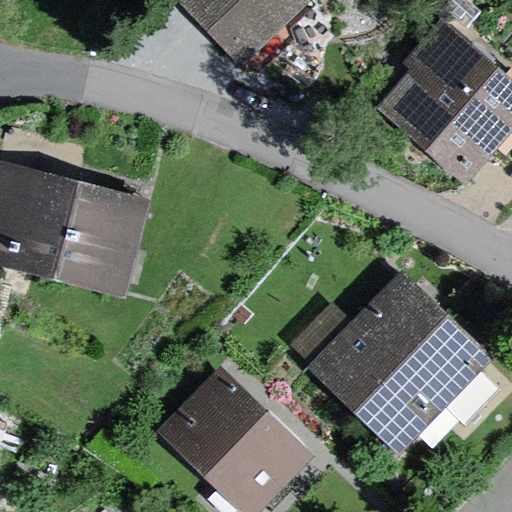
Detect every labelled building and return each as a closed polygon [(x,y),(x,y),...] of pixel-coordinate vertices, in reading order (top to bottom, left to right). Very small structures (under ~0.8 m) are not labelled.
[(286,0),(187,0),(235,49),(286,0)] [(511,99),(511,88),(438,26),(406,63),(414,70),(387,102),(458,163),(511,99)] [(124,201),(7,170),(0,195),(0,248),(104,276),(124,201)] [(318,365),(359,404),(443,317),(403,278),(318,365)] [(359,404),(400,444),(442,400),(458,416),(490,383),(474,368),(485,357),(443,317),(359,404)] [(242,495),(288,447),(221,383),(175,431),(242,495)]
